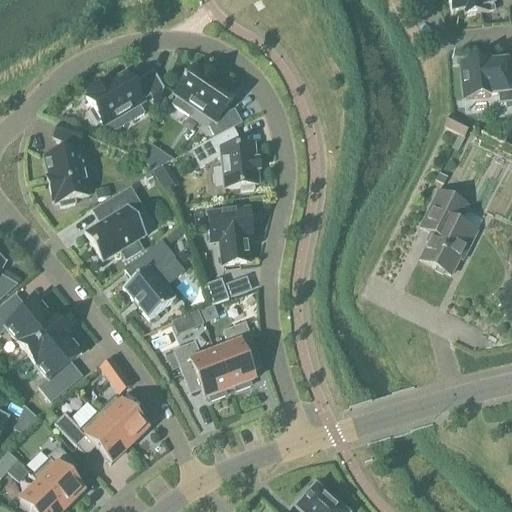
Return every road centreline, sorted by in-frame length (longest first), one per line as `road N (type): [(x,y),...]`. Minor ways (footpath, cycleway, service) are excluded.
road 1 (residential): [(0,137),(68,73),(125,43),(189,43),(247,74),(274,111),(286,155),(269,314),(299,443)]
road 2 (residential): [(0,207),(121,354),(199,485)]
road 3 (tertiary): [(299,443),(511,385)]
